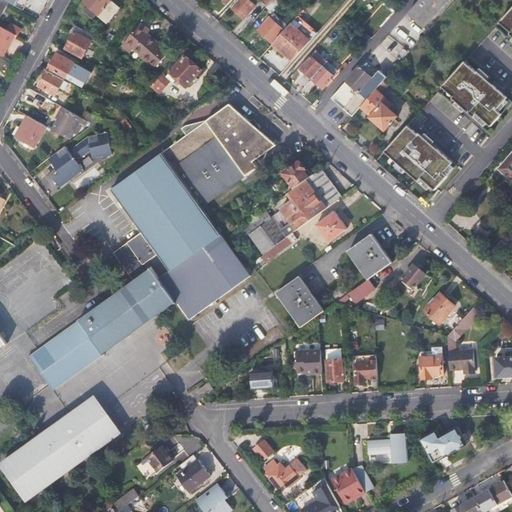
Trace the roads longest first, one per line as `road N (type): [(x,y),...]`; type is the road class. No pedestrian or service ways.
road 1 (secondary): [(169,0),(511,302)]
road 2 (residential): [(511,399),(223,413),(215,419),(218,434),(274,511)]
road 3 (unknown): [(307,121),(413,0)]
road 4 (unknown): [(215,419),(181,390),(186,375),(261,314)]
road 5 (residential): [(398,511),(511,448)]
road 6 (residential): [(63,0),(0,112)]
